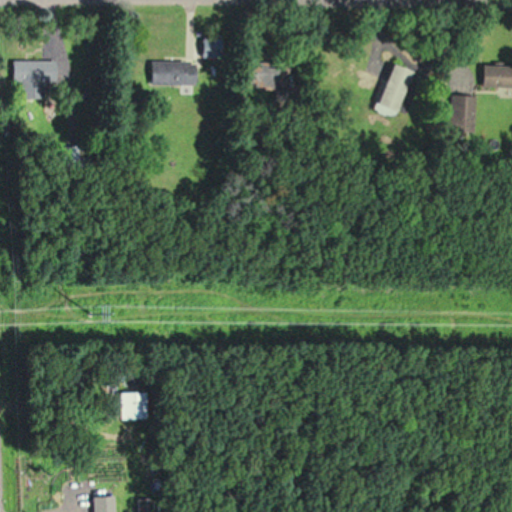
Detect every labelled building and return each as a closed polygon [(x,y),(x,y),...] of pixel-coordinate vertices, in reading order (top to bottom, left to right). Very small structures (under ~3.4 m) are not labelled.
[(55,61),(11,61),(11,83),(55,83),(55,61)] [(149,85),(194,85),(194,61),(149,61),(149,85)] [(373,107),(395,115),(411,74),(390,66),(373,107)] [(511,66),(479,66),(479,87),(511,87),(511,66)] [(449,132),(475,132),(475,96),(449,96),(449,132)] [(75,168),(75,147),(47,147),(47,168),(75,168)] [(118,392),(118,419),(145,419),(145,392),(118,392)] [(89,496),(89,511),(113,511),(113,495),(89,496)]
